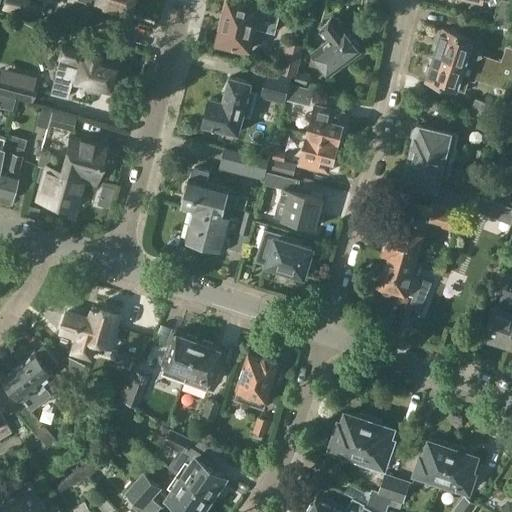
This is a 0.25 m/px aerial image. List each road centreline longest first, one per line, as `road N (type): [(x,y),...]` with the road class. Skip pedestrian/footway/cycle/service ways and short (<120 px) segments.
road 1 (residential): [(326,333),(410,0)]
road 2 (residential): [(121,263),(187,0)]
road 3 (residential): [(326,333),(121,263)]
road 4 (residential): [(511,395),(326,333)]
road 5 (residential): [(253,511),(279,473),(326,333)]
road 6 (residential): [(0,228),(121,263)]
